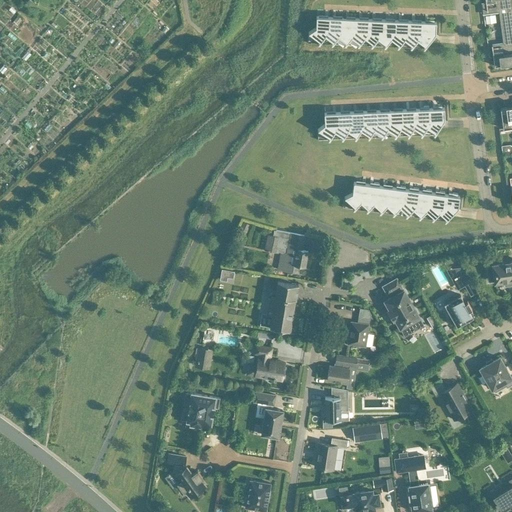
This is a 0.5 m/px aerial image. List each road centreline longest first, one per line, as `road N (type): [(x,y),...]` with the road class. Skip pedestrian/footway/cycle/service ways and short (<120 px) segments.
road 1 (residential): [(297,470),(341,238)]
road 2 (residential): [(471,91),(490,233),(511,230)]
